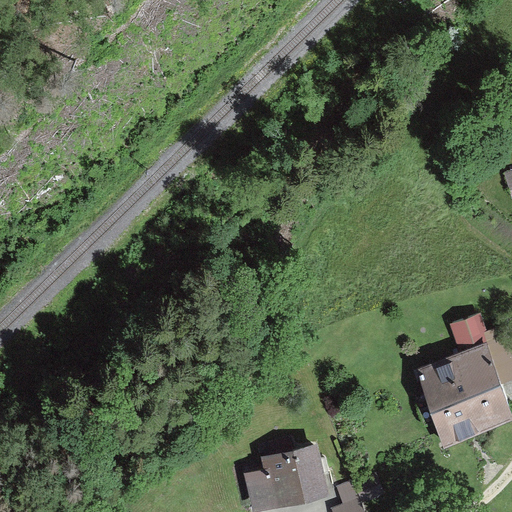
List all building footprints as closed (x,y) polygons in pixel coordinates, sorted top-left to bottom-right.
[(511,173),(501,176),(506,196),(511,194),(511,173)] [(477,314),(443,325),(452,351),(485,339),(477,314)] [(439,449),(510,419),(478,344),(408,374),(439,449)] [(257,454),(260,466),(239,471),(247,508),(325,492),(315,443),(257,454)] [(360,511),(358,504),(381,495),(373,475),(336,489),(343,507),(330,511),(360,511)]
